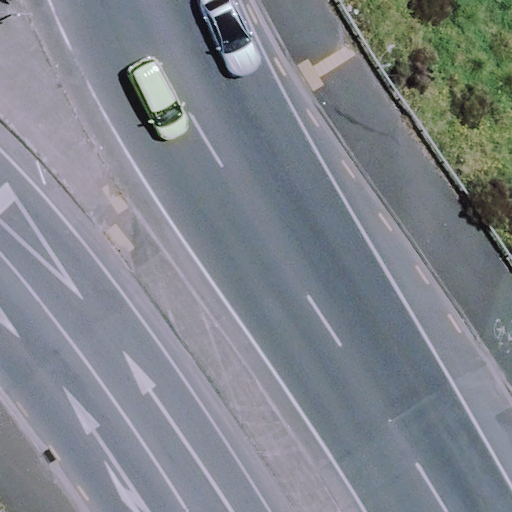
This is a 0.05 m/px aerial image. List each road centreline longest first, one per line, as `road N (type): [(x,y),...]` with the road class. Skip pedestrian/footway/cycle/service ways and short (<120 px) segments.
road 1 (secondary): [(136,0),(192,118),(450,511)]
road 2 (secondary): [(191,511),(46,310),(0,264)]
